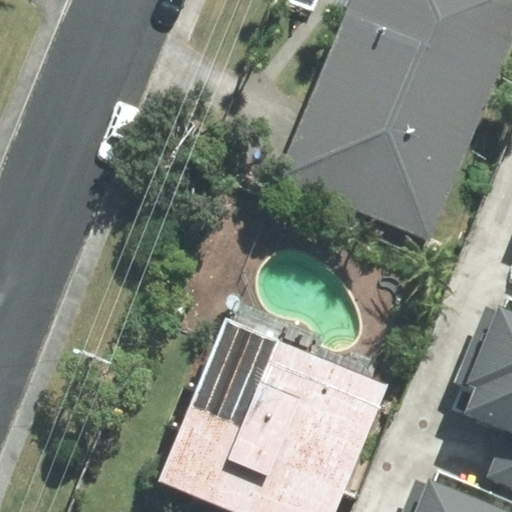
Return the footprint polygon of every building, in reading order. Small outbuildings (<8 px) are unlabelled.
[(415,148),(469,10),(441,0),(346,0),(306,106),(415,148)] [(377,226),(394,181),(332,157),(315,203),(377,226)] [(431,206),(391,191),(379,223),(418,237),(431,206)] [(202,511),(318,511),(368,390),(200,324),(135,485),(202,511)] [(511,511),(511,506),(402,460),(380,511),(511,511)]
